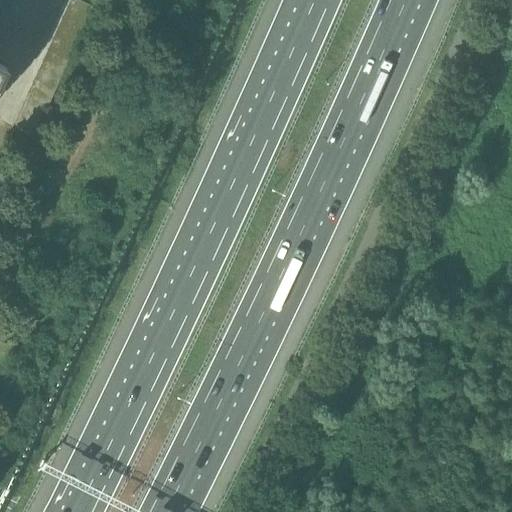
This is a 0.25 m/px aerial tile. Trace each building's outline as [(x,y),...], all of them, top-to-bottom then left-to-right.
[(70,0),(67,7),(89,17),(94,6),(79,0),(70,0)] [(84,28),(89,17),(67,7),(62,18),(84,28)] [(84,28),(62,18),(57,29),(79,39),(84,28)] [(79,39),(57,29),(52,40),(74,50),(79,39)] [(74,50),(52,40),(47,51),(69,61),(74,50)] [(42,62),(64,72),(69,61),(47,51),(42,62)] [(64,72),(42,62),(37,73),(59,83),(64,72)] [(59,83),(37,73),(32,84),(54,94),(59,83)] [(54,94),(32,84),(27,95),(49,105),(54,94)] [(49,105),(27,95),(22,106),(44,116),(49,105)] [(44,116),(22,106),(17,117),(39,127),(44,116)] [(39,127),(17,117),(12,128),(34,138),(39,127)]
